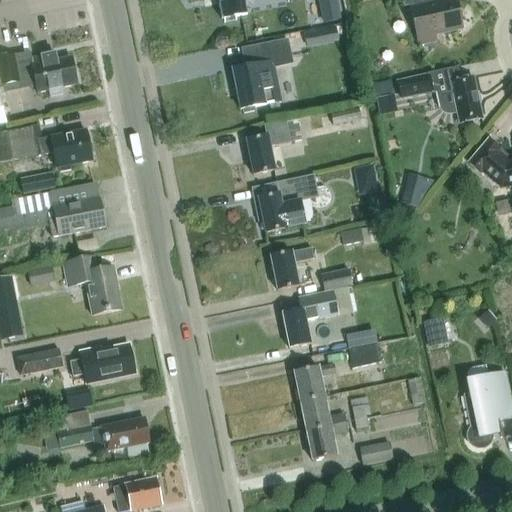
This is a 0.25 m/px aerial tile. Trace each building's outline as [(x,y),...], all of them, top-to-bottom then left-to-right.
[(217,0),(222,20),(247,15),(243,0),(217,0)] [(434,35),(462,29),(456,0),(444,3),(443,0),(400,0),(403,13),(410,11),(418,46),(436,42),(434,35)] [(256,111),(255,107),(269,104),(271,112),(280,110),(278,102),(282,102),(274,66),(292,63),(288,41),(247,50),(251,67),(232,71),(241,110),(243,110),(244,114),(256,111)] [(36,86),(37,93),(49,91),(51,97),(63,94),(62,88),(75,85),(69,58),(57,61),(55,55),(31,60),(30,53),(0,59),(0,77),(3,93),(36,86)] [(451,116),(457,114),(460,125),(482,120),(478,104),(480,104),(477,94),(476,94),(473,79),(452,84),(449,71),(396,82),(400,100),(437,92),(441,110),(445,115),(451,116)] [(361,119),(359,109),(310,119),(313,133),(321,131),(320,128),(361,119)] [(290,143),(302,140),(297,118),(264,125),(266,136),(246,140),(253,175),(274,170),(269,148),(290,143)] [(53,153),(56,168),(59,168),(60,173),(70,171),(69,166),(92,161),(86,131),(41,140),(38,126),(8,132),(14,161),(53,153)] [(488,141),(468,164),(481,175),(482,174),(501,190),(511,187),(511,159),(508,161),(499,153),(500,152),(488,141)] [(374,166),(357,167),(359,192),(375,191),(374,166)] [(22,179),(25,195),(55,189),(52,174),(22,179)] [(314,175),(298,178),(276,183),(278,195),(258,199),(266,233),(303,224),(298,202),(319,197),(318,196),(325,195),(323,186),(316,188),(314,175)] [(423,210),(428,178),(406,175),(401,207),(423,210)] [(51,239),(105,227),(99,199),(98,200),(95,185),(50,194),(49,195),(10,203),(11,208),(0,210),(0,232),(15,230),(16,232),(49,225),(51,239)] [(377,240),(374,227),(340,233),(342,246),(377,240)] [(294,264),(314,259),(312,248),(271,257),(278,291),(299,287),(294,264)] [(92,316),(121,310),(113,269),(97,272),(94,257),(62,264),(67,288),(85,284),(92,316)] [(31,286),(56,281),(53,266),(28,271),(31,286)] [(321,275),(325,293),(352,287),(349,270),(321,275)] [(334,292),(326,294),(298,299),(302,311),(283,315),(290,349),(311,344),(306,322),(318,319),(338,315),(334,292)] [(448,344),(442,318),(419,323),(425,349),(448,344)] [(86,384),(134,374),(129,346),(101,352),(100,349),(80,354),(81,360),(69,363),(72,378),(84,375),(86,384)] [(349,352),(352,369),(381,364),(377,346),(349,352)] [(19,377),(62,368),(58,350),(16,359),(19,377)] [(294,373),(301,403),(325,398),(321,378),(336,374),(334,365),(294,373)] [(471,396),(465,397),(472,429),(468,434),(468,440),(470,445),(475,449),(481,450),(486,448),(491,444),(492,438),(502,436),(499,422),(511,419),(511,410),(505,375),(468,383),(471,396)] [(407,382),(412,401),(374,409),(375,415),(426,404),(420,379),(407,382)] [(68,401),(73,410),(89,402),(84,393),(68,401)] [(325,398),(301,403),(307,432),(347,424),(345,415),(330,418),(325,398)] [(354,420),(366,418),(371,417),(369,405),(352,408),(354,420)] [(56,433),(57,438),(47,440),(49,449),(59,447),(59,449),(93,442),(94,448),(103,446),(105,453),(126,449),(128,459),(148,455),(146,445),(149,444),(144,419),(90,430),(86,413),(64,417),(66,431),(56,433)] [(366,418),(354,420),(356,432),(368,430),(366,418)] [(347,424),(307,432),(314,462),(337,457),(333,437),(349,434),(347,424)] [(359,448),(363,466),(393,461),(390,442),(359,448)] [(157,486),(159,482),(157,476),(150,478),(149,481),(112,490),(117,511),(135,511),(161,506),(157,486)]
